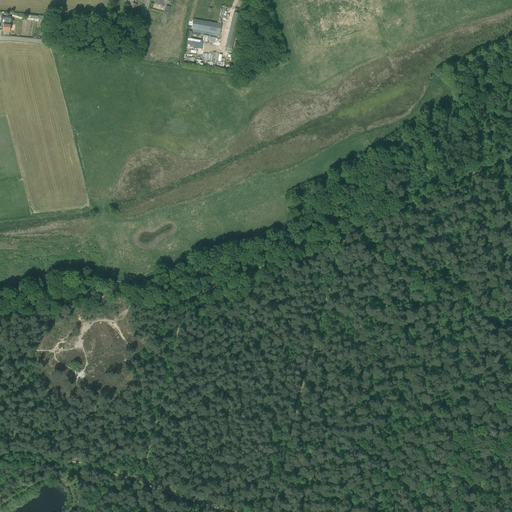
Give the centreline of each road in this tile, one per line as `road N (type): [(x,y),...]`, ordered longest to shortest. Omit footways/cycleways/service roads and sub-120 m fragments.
road 1 (track): [(184,300),(511,156)]
road 2 (track): [(271,511),(342,232)]
road 3 (track): [(141,483),(184,300)]
road 4 (track): [(0,300),(79,281),(184,300)]
road 5 (unclassified): [(0,39),(131,52),(148,0)]
road 6 (track): [(123,476),(74,462),(0,458)]
